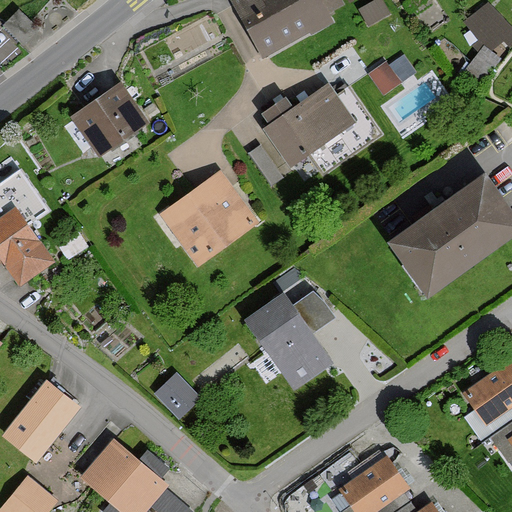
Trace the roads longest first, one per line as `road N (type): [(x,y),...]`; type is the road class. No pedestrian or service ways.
road 1 (residential): [(511,316),(241,503)]
road 2 (residential): [(0,307),(118,394),(241,503)]
road 3 (tertiary): [(0,103),(131,0)]
